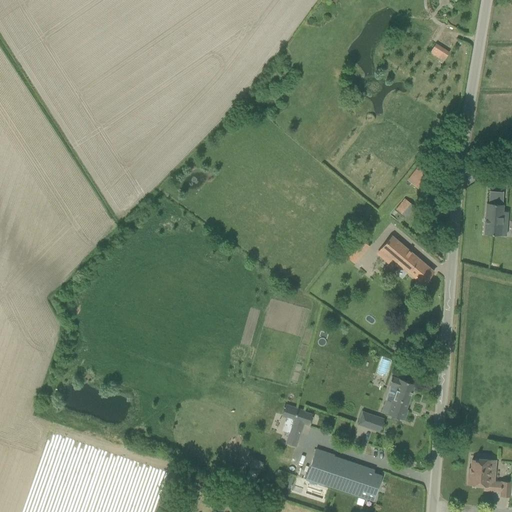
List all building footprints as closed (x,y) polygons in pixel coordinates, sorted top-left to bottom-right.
[(429,52),(444,61),(449,51),(435,42),(429,52)] [(427,176),(419,169),(417,168),(407,180),(417,188),(427,176)] [(413,206),(405,200),(404,199),(396,210),(405,217),(413,206)] [(501,235),(502,221),(507,221),(508,212),(503,211),(504,205),(487,203),(484,234),(501,235)] [(353,263),(369,246),(358,236),(342,253),(353,263)] [(423,284),(434,272),(392,237),(381,249),(392,258),(423,284)] [(385,402),(382,412),(388,414),(404,420),(408,410),(406,409),(415,384),(400,379),(400,380),(392,377),(389,385),(397,387),(391,404),(385,402)] [(294,420),(292,424),(299,427),(301,422),(309,425),(312,415),(304,412),(304,411),(286,405),(282,416),(294,420)] [(362,412),(358,424),(379,432),(384,419),(362,412)] [(292,424),(286,443),(296,446),(300,434),(297,433),(299,427),(292,424)] [(306,480),(310,481),(309,483),(314,485),(315,483),(324,486),(324,485),(355,495),(356,492),(374,498),(382,475),(363,469),(364,466),(334,456),(334,455),(316,449),(306,480)] [(252,458),(248,468),(250,469),(257,472),(258,472),(259,473),(263,462),(252,458)] [(495,481),(496,460),(474,459),(474,460),(472,459),(471,472),(469,472),(468,484),(484,486),(484,491),(500,493),(500,496),(511,498),(511,485),(511,481),(501,481),(501,482),(495,481)] [(364,500),(358,498),(356,504),(362,506),(364,500)]
